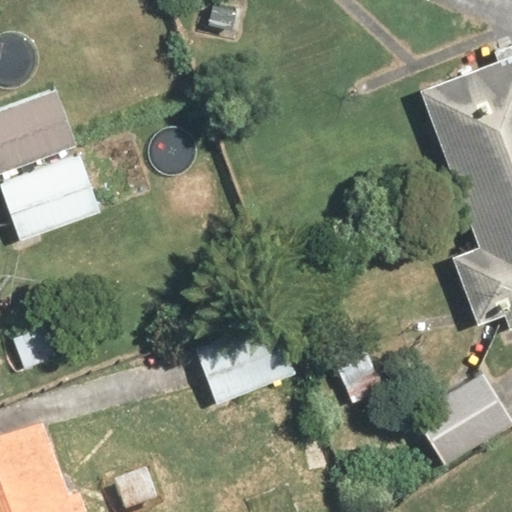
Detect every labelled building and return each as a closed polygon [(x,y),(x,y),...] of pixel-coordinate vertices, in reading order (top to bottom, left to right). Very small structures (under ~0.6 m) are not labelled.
[(506,58),(427,87),(466,191),(470,202),(485,242),(461,251),(487,322),(511,313),(511,314),(511,44),(502,48),(506,58)] [(83,143),(62,86),(0,109),(0,155),(6,172),(83,143)] [(7,179),(27,237),(106,210),(87,152),(7,179)] [(307,370),(284,309),(200,341),(224,403),(307,370)] [(407,395),(377,338),(334,360),(364,418),(407,395)] [(422,412),(452,461),(511,424),(511,404),(490,370),(422,412)] [(81,511),(53,431),(0,449),(0,511),(81,511)]
